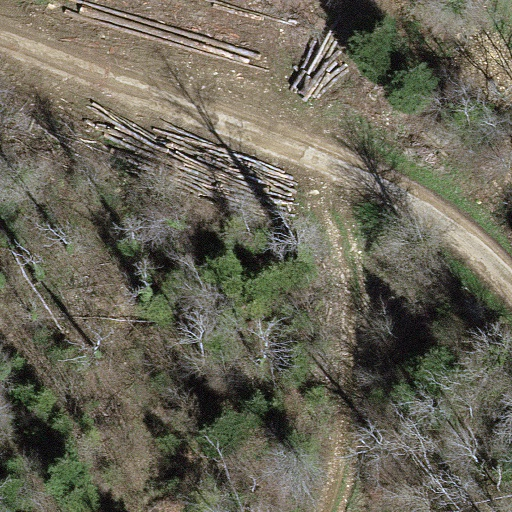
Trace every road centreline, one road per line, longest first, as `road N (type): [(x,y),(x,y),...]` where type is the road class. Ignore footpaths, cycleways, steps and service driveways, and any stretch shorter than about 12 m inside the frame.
road 1 (unclassified): [(511,308),(382,180),(280,133),(0,38)]
road 2 (track): [(280,133),(342,259),(350,379),(326,511)]
